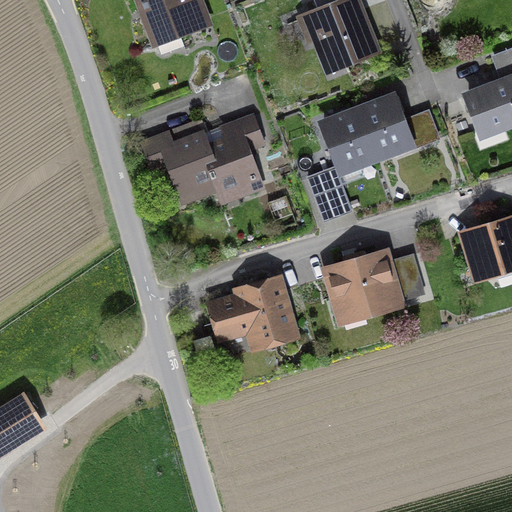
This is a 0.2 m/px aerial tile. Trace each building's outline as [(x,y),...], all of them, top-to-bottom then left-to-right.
[(134,0),(151,48),(212,28),(203,0),(134,0)] [(360,0),(338,0),(297,16),(321,77),(381,53),(360,0)] [(511,76),(462,94),(479,141),(511,129),(511,76)] [(395,94),(358,108),(379,163),(416,149),(395,94)] [(337,179),(379,163),(358,108),(315,125),(333,169),(337,179)] [(221,192),(207,153),(201,137),(160,152),(180,207),(221,192)] [(244,140),(207,153),(221,192),(226,205),(262,192),(244,140)] [(306,179),(324,224),(350,214),(337,179),(333,169),(306,179)] [(511,220),(460,236),(474,285),(511,273),(511,220)] [(389,251),(319,270),(334,327),(404,308),(389,251)] [(301,343),(283,276),(231,290),(235,302),(209,308),(218,342),(249,334),(254,355),(301,343)] [(23,395),(0,409),(0,460),(46,432),(23,395)]
